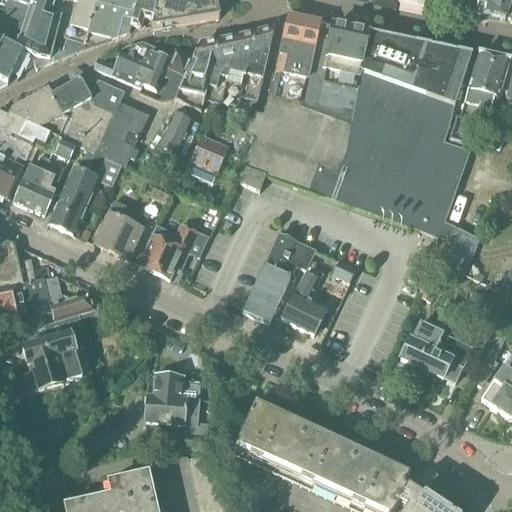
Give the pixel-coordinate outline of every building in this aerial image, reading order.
[(36,73),(53,65),(53,55),(59,27),(61,20),(60,20),(50,16),(53,7),(41,3),(41,0),(7,0),(0,23),(0,41),(22,53),(23,55),(30,58),(36,73)] [(53,55),(53,65),(86,52),(91,29),(96,9),(97,0),(41,0),(41,3),(53,7),(50,16),(60,20),(61,20),(59,27),(53,55)] [(91,29),(86,52),(131,38),(140,0),(97,0),(96,9),(91,29)] [(140,0),(131,38),(153,32),(158,0),(140,0)] [(202,0),(158,0),(153,32),(219,21),(218,19),(214,20),(212,2),(202,0)] [(401,0),(400,4),(424,9),(427,0),(401,0)] [(506,20),(511,0),(457,0),(452,15),(505,23),(506,20)] [(271,101),(317,116),(329,63),(319,60),(327,30),(327,28),(296,21),(294,20),(288,21),(288,22),(271,101)] [(329,63),(317,116),(352,127),(362,75),(359,74),(367,36),(332,28),(331,31),(327,30),(319,60),(329,63)] [(275,31),(256,37),(240,101),(258,105),(265,75),(275,31)] [(352,127),(317,116),(271,101),(268,118),(256,115),(246,137),(255,142),(245,164),(242,171),(447,244),(449,245),(454,231),(444,226),(471,154),(444,146),(452,118),(451,118),(471,58),(444,53),(367,36),(359,74),(362,75),(352,127)] [(256,37),(237,41),(221,107),(238,111),(240,101),(256,37)] [(0,91),(7,87),(12,77),(20,80),(24,72),(26,72),(30,63),(28,62),(30,58),(23,55),(22,53),(0,41),(0,91)] [(237,41),(218,45),(203,103),(221,107),(237,41)] [(203,103),(218,45),(200,48),(175,102),(200,115),(203,103)] [(157,53),(142,46),(124,51),(123,55),(122,55),(116,69),(112,80),(141,92),(142,88),(157,94),(169,63),(156,57),(157,53)] [(191,62),(176,55),(169,71),(184,78),(191,62)] [(472,150),(481,120),(492,124),(495,111),(491,110),(494,101),(498,102),(510,63),(479,56),(467,94),(467,95),(461,121),(456,120),(449,143),(472,150)] [(98,62),(94,72),(112,80),(116,69),(98,62)] [(492,124),(507,129),(510,116),(511,117),(511,81),(507,102),(509,103),(506,115),(496,111),(495,111),(492,124)] [(11,118),(49,137),(61,143),(76,150),(97,160),(97,159),(95,158),(119,107),(124,97),(98,86),(91,102),(80,84),(51,101),(48,95),(12,116),(11,118)] [(95,158),(97,159),(125,171),(128,164),(133,166),(137,157),(132,155),(148,120),(127,111),(119,107),(95,158)] [(0,120),(0,135),(14,143),(32,151),(33,148),(42,152),(49,137),(11,118),(10,121),(3,117),(0,121),(0,120)] [(173,117),(172,118),(158,152),(173,158),(169,167),(180,172),(198,128),(173,117)] [(227,156),(245,164),(255,142),(246,137),(241,135),(236,133),(232,143),(219,137),(214,148),(203,143),(188,176),(213,187),(227,156)] [(0,147),(9,152),(14,143),(0,135),(0,147)] [(0,160),(12,167),(16,160),(26,164),(32,151),(14,143),(9,152),(0,147),(0,160)] [(76,150),(61,143),(54,158),(70,165),(76,150)] [(0,160),(0,199),(6,203),(22,172),(12,167),(0,160)] [(13,206),(26,211),(42,175),(44,176),(46,171),(49,163),(43,161),(38,173),(29,170),(13,206)] [(85,178),(61,234),(73,239),(79,224),(79,225),(83,224),(86,217),(84,213),(97,184),(111,190),(121,169),(105,162),(98,176),(94,177),(92,181),(85,178)] [(58,208),(49,229),(61,234),(85,178),(88,170),(81,167),(78,175),(73,172),(62,198),(57,196),(53,206),(58,208)] [(46,171),(44,176),(42,175),(26,211),(44,220),(55,195),(49,192),(54,181),(57,176),(46,171)] [(171,192),(155,184),(148,199),(165,206),(171,192)] [(134,213),(127,210),(114,204),(93,248),(129,265),(143,234),(131,229),(135,219),(132,218),(134,213)] [(156,229),(138,269),(169,283),(174,272),(180,275),(188,257),(198,262),(207,241),(179,228),(175,238),(156,229)] [(441,267),(464,278),(479,242),(455,232),(441,267)] [(279,236),(240,316),(266,327),(295,268),(305,274),(311,263),(315,254),(279,236)] [(0,292),(20,289),(36,285),(33,274),(31,264),(19,267),(15,249),(0,241),(0,292)] [(315,265),(311,263),(305,274),(281,323),(313,339),(328,310),(310,301),(323,276),(313,271),(315,265)] [(354,273),(337,265),(331,278),(337,281),(332,292),(342,297),(347,286),(348,286),(354,273)] [(44,285),(51,283),(49,271),(33,274),(36,285),(44,284),(44,285)] [(511,272),(510,272),(500,295),(509,299),(511,293),(511,272)] [(44,285),(51,316),(54,326),(62,324),(90,316),(99,313),(96,301),(90,303),(85,300),(59,308),(57,300),(61,299),(57,282),(51,283),(44,285)] [(28,321),(51,316),(44,285),(44,284),(36,285),(20,289),(28,321)] [(436,289),(426,284),(419,300),(429,305),(436,289)] [(10,324),(28,321),(20,289),(0,292),(0,309),(8,313),(10,324)] [(499,321),(509,299),(500,295),(492,291),(482,313),(499,321)] [(94,328),(90,316),(62,324),(54,326),(39,330),(44,346),(24,352),(31,376),(24,378),(30,397),(40,394),(40,395),(65,387),(82,381),(92,378),(86,358),(76,361),(75,356),(76,356),(72,343),(84,337),(82,331),(94,328)] [(433,327),(430,332),(418,327),(410,346),(408,345),(400,363),(455,388),(471,351),(443,338),(445,333),(433,327)] [(494,337),(485,359),(495,366),(505,342),(494,337)] [(495,366),(485,359),(481,368),(492,376),(498,368),(495,366)] [(511,375),(503,370),(481,402),(490,409),(488,411),(505,423),(506,422),(507,422),(508,423),(509,423),(510,423),(511,423),(511,422),(511,375)] [(156,379),(154,400),(198,404),(201,378),(183,376),(183,382),(156,379)] [(145,425),(192,430),(196,430),(196,426),(198,404),(154,400),(148,399),(147,410),(145,411),(144,420),(145,422),(145,425)] [(446,511),(425,497),(423,501),(404,488),(409,476),(255,405),(234,457),(354,511),(446,511)] [(183,453),(221,456),(215,428),(196,426),(196,430),(192,430),(192,438),(184,438),(183,453)] [(189,475),(216,469),(213,457),(187,463),(189,475)] [(216,469),(189,475),(192,487),(218,481),(216,469)] [(155,511),(148,478),(127,483),(110,487),(113,500),(66,511),(155,511)] [(218,481),(192,487),(195,498),(221,493),(218,481)] [(221,493),(195,498),(197,510),(224,504),(221,493)]
